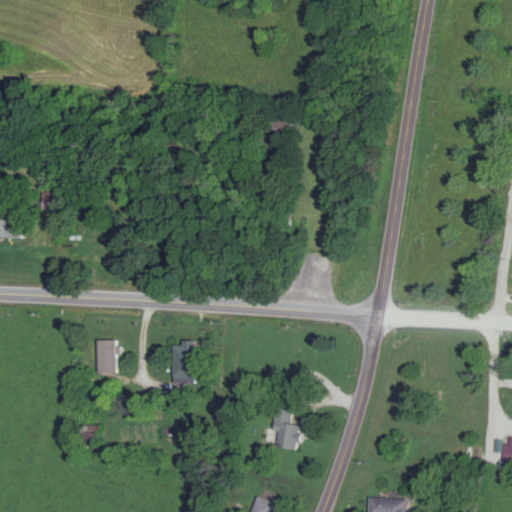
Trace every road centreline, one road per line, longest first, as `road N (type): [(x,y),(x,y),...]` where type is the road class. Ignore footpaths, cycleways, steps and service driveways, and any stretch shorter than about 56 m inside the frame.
road 1 (secondary): [(324,511),(368,391),(436,0)]
road 2 (secondary): [(383,322),(0,298)]
road 3 (residential): [(383,322),(511,327)]
